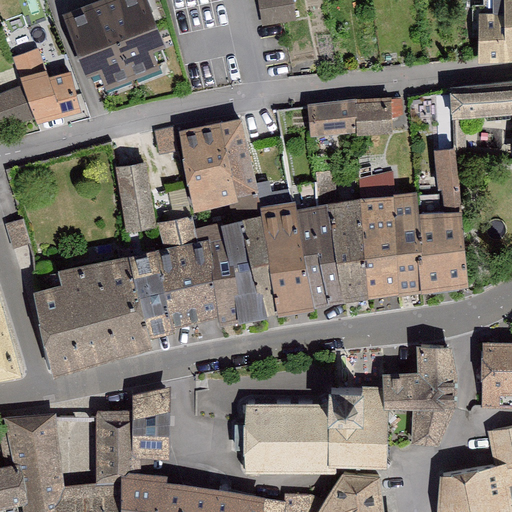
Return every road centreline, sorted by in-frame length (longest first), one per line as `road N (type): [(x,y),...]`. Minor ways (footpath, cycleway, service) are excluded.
road 1 (residential): [(511,67),(258,94),(0,156)]
road 2 (residential): [(511,297),(459,317),(41,391)]
road 3 (residential): [(0,243),(41,391)]
